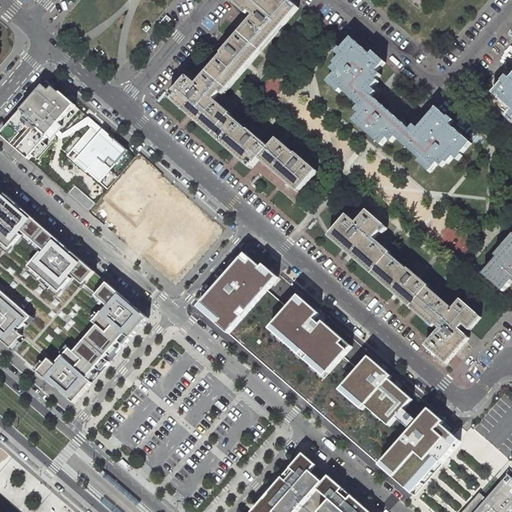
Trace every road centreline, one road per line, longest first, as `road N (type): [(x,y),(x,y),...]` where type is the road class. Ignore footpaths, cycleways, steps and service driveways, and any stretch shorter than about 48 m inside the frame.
road 1 (residential): [(254,219),(447,389),(474,394),(511,361)]
road 2 (residential): [(335,0),(441,91),(511,9)]
road 3 (residential): [(0,161),(175,312)]
road 4 (residential): [(122,104),(254,219)]
road 5 (residential): [(175,312),(307,427)]
road 6 (residential): [(69,430),(175,312)]
road 7 (residential): [(210,0),(122,104)]
road 8 (tertiary): [(0,425),(100,511)]
road 9 (residential): [(307,427),(404,511)]
road 10 (residential): [(175,312),(254,219)]
road 11 (tertiary): [(159,511),(69,430)]
